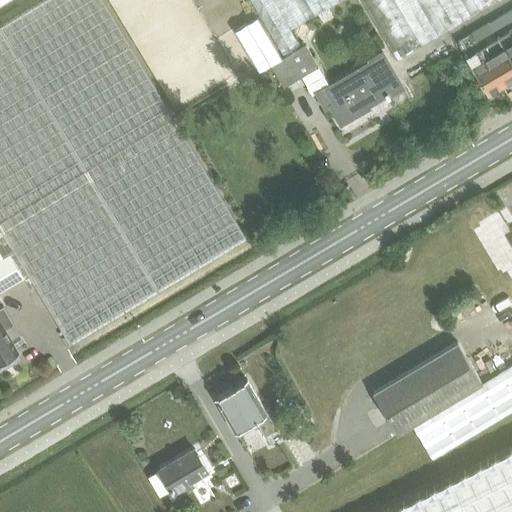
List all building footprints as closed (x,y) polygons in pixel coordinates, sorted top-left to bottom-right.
[(0,256),(1,257),(7,254),(21,277),(28,273),(70,343),(155,293),(245,238),(163,102),(101,0),(39,0),(0,23),(0,256)] [(250,0),(284,56),(301,46),(291,30),(342,0),(360,0),(396,59),(465,18),(497,0),(250,0)] [(511,8),(503,14),(507,21),(511,18),(511,8)] [(503,14),(488,22),(493,30),(507,21),(503,14)] [(252,20),(235,31),(252,61),(259,71),(270,64),(281,58),(257,18),(252,20)] [(488,22),(471,32),(476,40),(493,30),(488,22)] [(511,29),(511,28),(497,37),(511,62),(511,29)] [(461,49),(476,40),(471,32),(456,41),(461,49)] [(511,62),(497,37),(480,47),(503,86),(511,80),(511,62)] [(280,59),(270,64),(283,87),(305,74),(318,66),(305,44),(301,46),(284,56),(281,58),(280,59)] [(488,95),(503,86),(480,47),(465,56),(488,95)] [(318,66),(305,74),(316,92),(315,93),(325,108),(330,105),(340,124),(368,107),(367,104),(385,93),(387,98),(390,96),(403,88),(382,51),(369,59),(369,61),(329,85),(318,66)] [(0,289),(21,277),(7,254),(1,257),(0,256),(0,289)] [(0,362),(3,366),(11,361),(11,357),(19,352),(13,342),(20,338),(1,306),(0,307),(0,362)] [(372,393),(397,435),(413,425),(482,384),(457,342),(372,393)] [(511,365),(482,384),(413,425),(432,458),(511,410),(511,365)] [(264,436),(276,429),(246,379),(215,398),(237,436),(257,424),(264,436)] [(191,480),(208,470),(194,447),(158,469),(174,497),(194,485),(191,480)] [(511,511),(511,447),(457,475),(456,477),(384,511),(511,511)]
